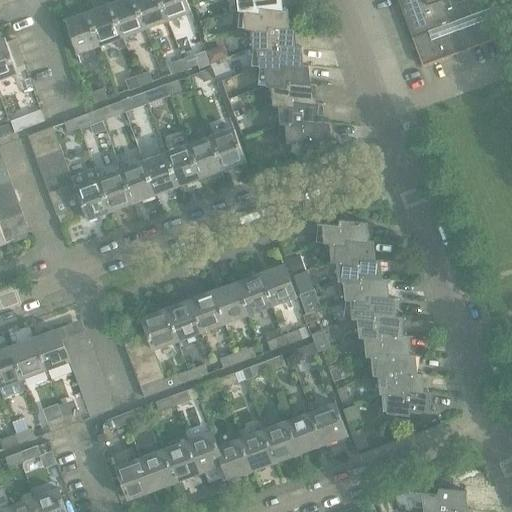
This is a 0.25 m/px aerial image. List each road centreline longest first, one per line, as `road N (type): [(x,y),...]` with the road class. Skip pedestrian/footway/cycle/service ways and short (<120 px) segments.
road 1 (residential): [(0,304),(399,157)]
road 2 (residential): [(500,424),(399,157)]
road 3 (residential): [(500,424),(270,511)]
road 4 (residential): [(399,157),(345,0)]
